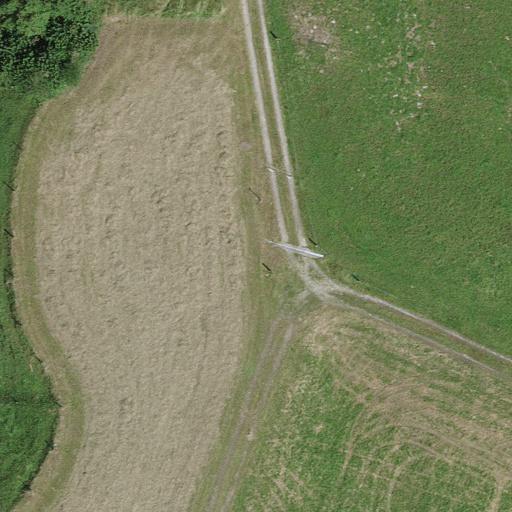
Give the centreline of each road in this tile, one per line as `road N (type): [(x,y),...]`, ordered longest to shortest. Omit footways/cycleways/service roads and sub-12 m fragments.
road 1 (track): [(256,0),(293,236),(321,280),(363,314),(511,389)]
road 2 (track): [(321,280),(288,329),(224,511)]
